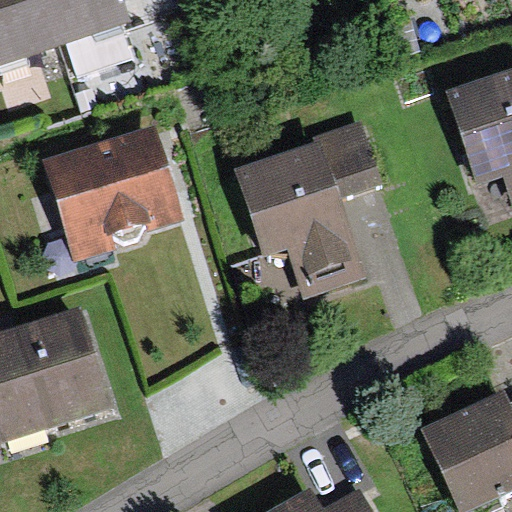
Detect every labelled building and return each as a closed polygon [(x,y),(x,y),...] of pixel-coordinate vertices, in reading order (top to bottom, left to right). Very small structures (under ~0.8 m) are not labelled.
[(0,0),(0,67),(131,22),(123,0),(0,0)] [(511,88),(446,113),(481,207),(511,196),(511,88)] [(46,159),(76,261),(141,243),(148,229),(183,219),(155,126),(46,159)] [(315,163),(234,191),(273,304),(352,276),(326,202),(370,186),(352,134),(310,149),(315,163)] [(114,409),(82,309),(0,333),(0,438),(2,444),(114,409)] [(432,444),(458,511),(491,511),(511,504),(511,455),(497,418),(432,444)] [(354,511),(343,491),(304,511),(354,511)]
